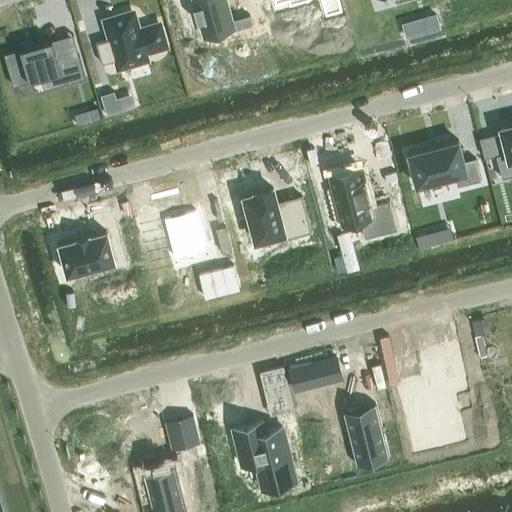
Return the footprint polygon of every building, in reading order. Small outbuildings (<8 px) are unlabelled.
[(191,0),(194,10),(197,9),(201,24),(228,16),(228,18),(249,12),(246,3),(227,8),(224,0),(191,0)] [(272,0),(274,8),(288,4),(289,8),(309,2),(307,0),(320,0),(325,18),(341,14),(336,0),(272,0)] [(511,0),(504,0),(506,4),(499,6),(502,17),(509,15),(511,22),(511,21),(511,0)] [(110,37),(95,42),(101,63),(116,59),(118,66),(145,58),(143,51),(164,45),(158,24),(137,30),(132,12),(105,19),(110,37)] [(59,32),(2,49),(11,81),(58,68),(61,79),(84,73),(77,50),(65,53),(59,32)] [(507,151),(495,154),(501,177),(511,174),(511,164),(511,159),(511,158),(511,125),(501,128),(507,151)] [(458,139),(408,152),(416,184),(453,174),(456,186),(481,179),(475,157),(463,160),(458,139)] [(360,165),(327,174),(340,224),(362,218),(368,242),(398,234),(389,200),(370,205),(360,165)] [(257,193),(244,197),(255,241),(282,234),(284,239),(311,232),(302,196),(283,201),(284,203),(277,205),(273,188),(257,192),(257,193)] [(200,217),(165,226),(176,270),(211,261),(200,217)] [(104,228),(60,239),(67,267),(111,255),(104,228)] [(428,377),(403,383),(410,412),(409,412),(413,428),(414,428),(419,448),(466,436),(455,390),(469,387),(458,345),(422,354),(428,377)] [(289,365),(295,389),(342,378),(336,353),(289,365)] [(282,364),(260,370),(264,388),(287,383),(282,364)] [(345,410),(343,410),(357,464),(358,464),(358,462),(387,455),(387,456),(388,456),(375,402),(374,403),(374,404),(345,412),(345,410)] [(192,414),(165,420),(172,448),(199,441),(192,414)] [(263,423),(234,430),(243,467),(256,464),(260,480),(293,471),(283,429),(265,433),(263,423)] [(174,464),(143,471),(152,511),(164,511),(185,507),(174,464)]
